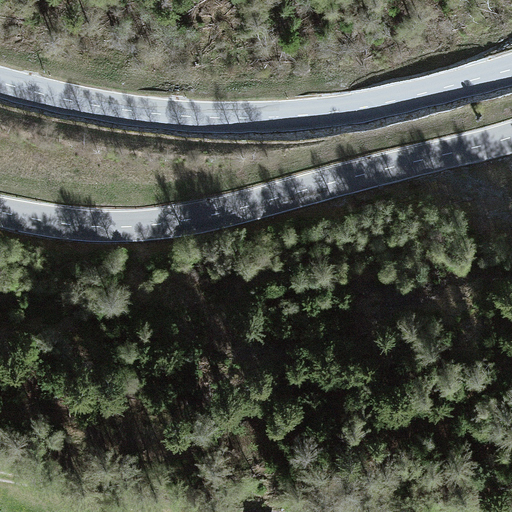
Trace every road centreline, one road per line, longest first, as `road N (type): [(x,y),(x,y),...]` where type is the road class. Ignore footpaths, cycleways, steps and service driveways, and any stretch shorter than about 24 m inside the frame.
road 1 (tertiary): [(0,211),(91,225),(154,224),(511,136)]
road 2 (tertiary): [(511,68),(374,105),(221,118),(130,111),(0,81)]
road 3 (track): [(0,481),(138,511)]
